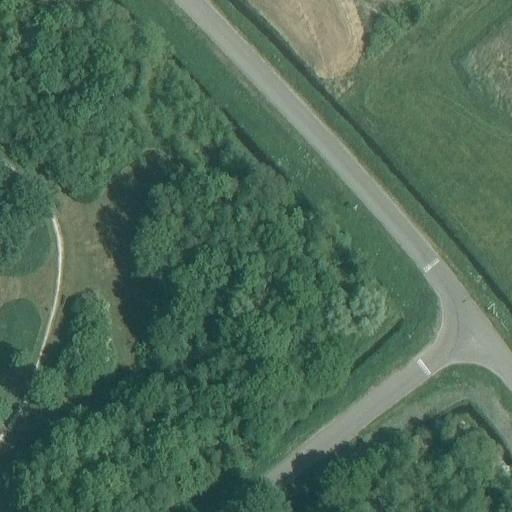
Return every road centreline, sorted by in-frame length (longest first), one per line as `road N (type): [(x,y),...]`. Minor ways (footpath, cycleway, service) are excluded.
road 1 (tertiary): [(476,326),(390,219),(184,0)]
road 2 (unclassified): [(243,511),(476,326)]
